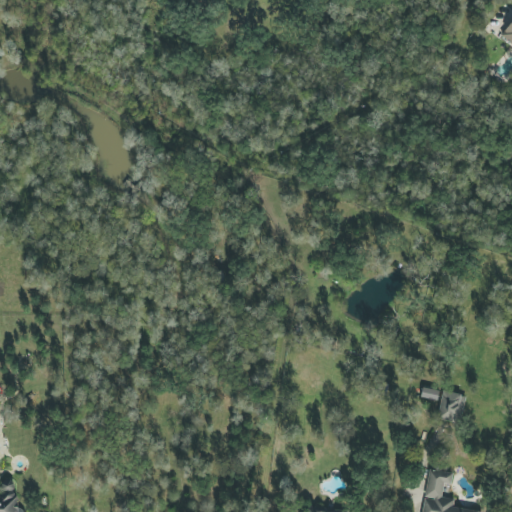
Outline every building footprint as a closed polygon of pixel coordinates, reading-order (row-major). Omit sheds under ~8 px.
[(511,39),(511,22),(503,33),(511,39)] [(438,401),(440,390),(423,387),(421,398),(438,401)] [(466,396),(443,391),(438,418),(460,423),(466,396)] [(423,511),(480,511),(481,511),(453,507),(454,499),(442,497),(444,484),(452,485),(453,473),(428,470),(423,511)] [(0,511),(22,511),(15,492),(14,482),(2,482),(2,493),(0,494),(0,511)]
